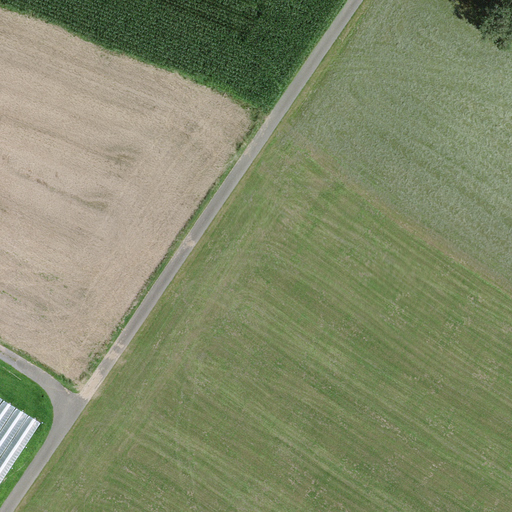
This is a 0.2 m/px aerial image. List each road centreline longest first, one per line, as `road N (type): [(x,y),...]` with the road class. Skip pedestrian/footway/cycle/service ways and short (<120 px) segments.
road 1 (track): [(63,410),(351,0)]
road 2 (track): [(0,370),(63,410),(0,509)]
